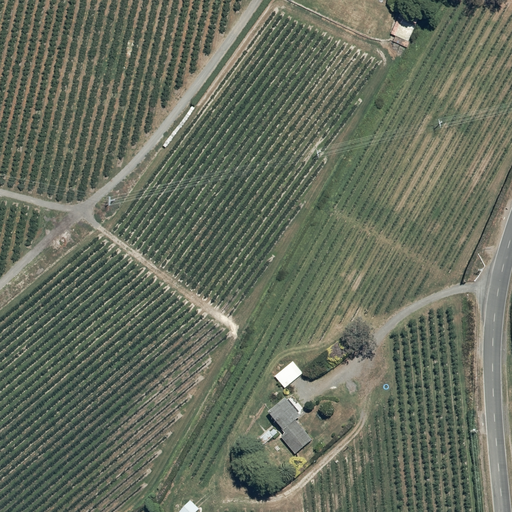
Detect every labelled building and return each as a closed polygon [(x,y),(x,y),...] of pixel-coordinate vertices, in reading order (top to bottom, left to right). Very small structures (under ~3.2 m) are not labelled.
[(416,18),(401,12),(391,38),(405,44),(416,18)] [(304,373),(294,360),(276,375),(286,387),(304,373)] [(296,419),(302,415),(287,396),(270,410),(285,429),(286,431),(281,435),(295,453),(312,439),(297,419),(296,419)] [(276,435),(269,427),(257,437),(264,445),(276,435)] [(195,511),(200,508),(190,499),(178,511),(195,511)]
